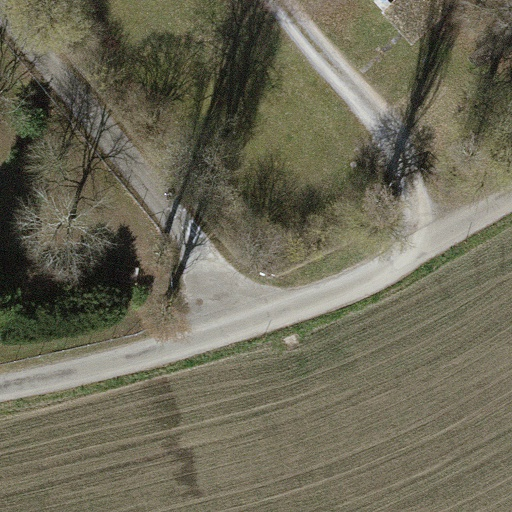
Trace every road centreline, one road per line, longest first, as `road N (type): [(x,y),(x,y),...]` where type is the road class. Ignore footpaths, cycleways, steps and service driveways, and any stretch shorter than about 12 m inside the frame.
road 1 (residential): [(0,7),(172,212),(238,323)]
road 2 (residential): [(238,323),(376,269),(511,197)]
road 3 (residential): [(0,384),(238,323)]
